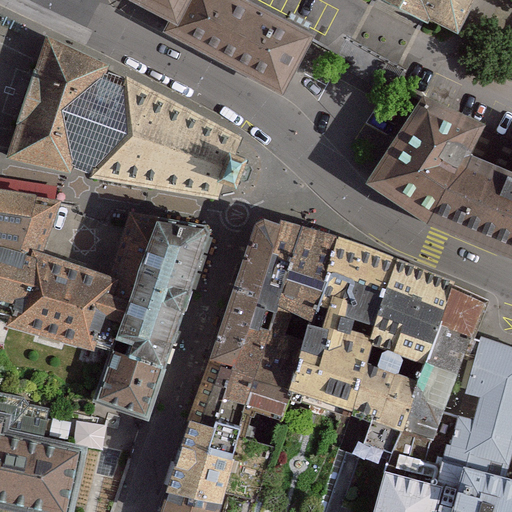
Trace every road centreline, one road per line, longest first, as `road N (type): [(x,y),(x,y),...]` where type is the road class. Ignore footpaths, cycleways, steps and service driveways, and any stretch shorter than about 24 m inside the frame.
road 1 (residential): [(139,511),(235,223),(314,158)]
road 2 (tertiary): [(314,158),(235,98),(70,16)]
road 3 (tertiary): [(511,286),(390,231),(314,158)]
road 4 (residential): [(511,95),(318,0)]
